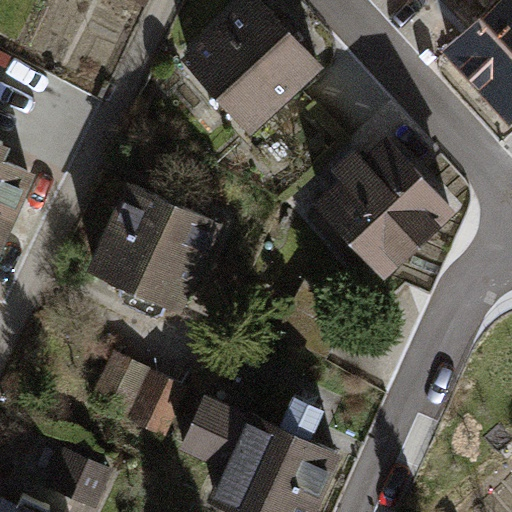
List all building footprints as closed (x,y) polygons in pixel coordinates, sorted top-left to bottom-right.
[(318,59),(264,0),(246,0),(188,52),(249,121),(318,59)] [(504,108),(511,101),(511,0),(445,0),(455,12),(434,31),(504,108)] [(0,221),(24,161),(0,151),(0,145),(5,133),(0,131),(0,221)] [(449,204),(383,131),(314,193),(379,266),(449,204)] [(175,297),(210,216),(113,175),(78,254),(115,270),(110,283),(141,296),(146,284),(175,297)] [(281,301),(267,328),(317,355),(331,328),(281,301)] [(104,349),(81,399),(134,423),(157,373),(104,349)] [(194,485),(257,511),(297,511),(322,453),(293,440),(309,402),(282,391),(271,416),(194,384),(172,438),(207,453),(194,485)] [(41,482),(87,501),(101,467),(55,448),(41,482)] [(50,511),(0,487),(0,511),(50,511)]
